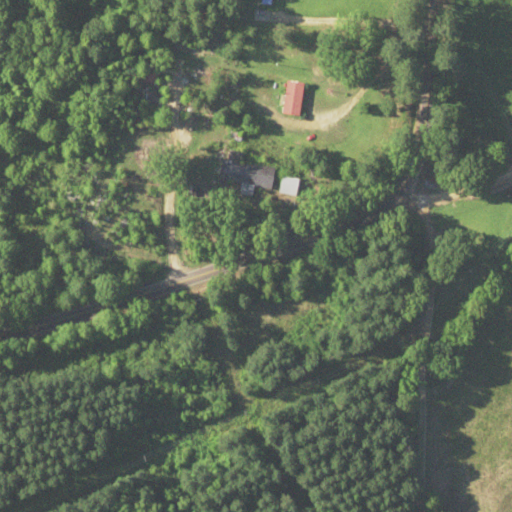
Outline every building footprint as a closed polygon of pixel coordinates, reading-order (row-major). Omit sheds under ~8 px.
[(165,83),(165,69),(150,69),(150,83),(165,83)] [(292,115),(309,117),(314,84),(297,82),(292,115)] [(150,102),(169,102),(169,90),(150,90),(150,102)] [(249,165),(250,153),(235,151),(232,183),(282,188),(285,169),(249,165)] [(306,197),(308,179),(290,177),(288,195),(306,197)]
